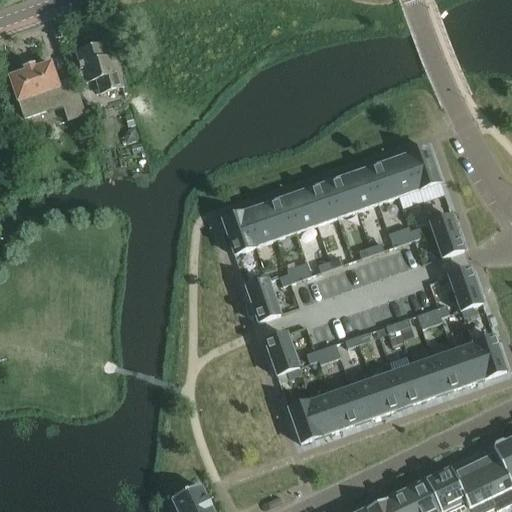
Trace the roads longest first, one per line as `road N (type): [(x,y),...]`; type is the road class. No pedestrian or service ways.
road 1 (residential): [(300,511),(511,412)]
road 2 (residential): [(511,207),(452,102),(411,0)]
